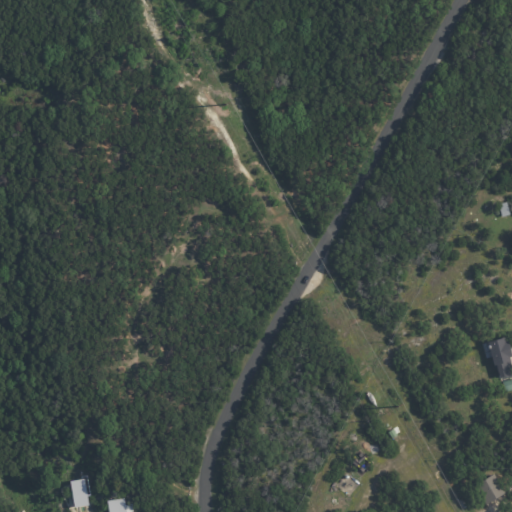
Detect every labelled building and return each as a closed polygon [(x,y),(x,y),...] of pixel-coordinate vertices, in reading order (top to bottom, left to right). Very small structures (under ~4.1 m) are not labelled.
[(506,202),(510,215),(502,217),(498,205),(506,202)] [(509,349),(511,357),(508,357),(509,362),(508,362),(511,374),(499,378),(495,365),(493,365),(491,358),(486,360),(482,345),(486,344),(487,345),(488,345),(489,347),(490,347),(488,342),(502,338),(504,342),(507,341),(509,349)] [(503,392),(511,389),(511,379),(501,383),(503,392)] [(379,451),(378,454),(377,455),(375,456),(373,457),(371,456),(370,455),(368,453),(368,451),(368,449),(369,448),(371,446),(373,446),(375,446),(377,448),(378,449),(379,451)] [(69,481),(82,479),(81,476),(87,475),(90,494),(85,495),(87,505),(73,507),(69,481)] [(484,504),(503,496),(494,476),(475,484),(484,504)] [(107,511),(106,500),(123,498),(124,506),(131,504),(132,511),(107,511)]
